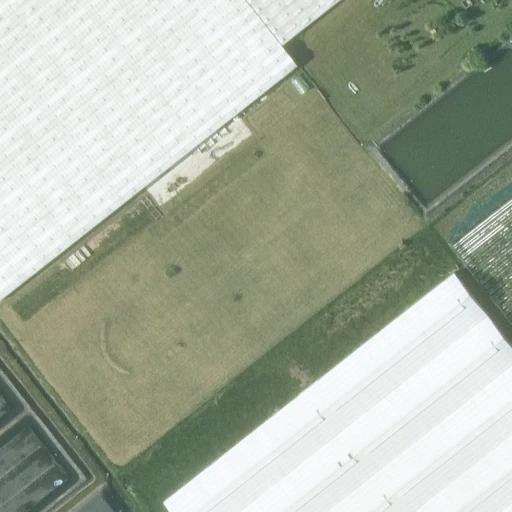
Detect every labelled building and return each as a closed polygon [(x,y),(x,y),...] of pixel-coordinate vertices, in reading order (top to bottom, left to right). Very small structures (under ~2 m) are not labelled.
[(0,0),(0,299),(44,265),(113,211),(134,194),(143,187),(236,114),(240,111),(297,67),(281,45),(245,0),(0,0)] [(245,0),(281,45),(337,0),(245,0)] [(511,189),(447,236),(511,325),(511,189)] [(164,501),(172,511),(511,511),(511,344),(455,272),(164,501)] [(0,511),(42,511),(77,489),(25,411),(18,416),(0,389),(0,511)]
